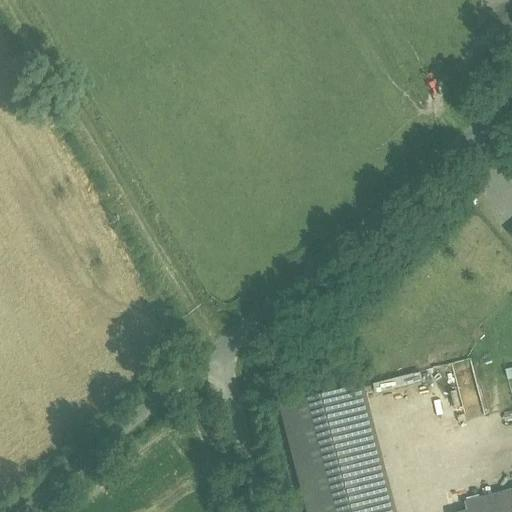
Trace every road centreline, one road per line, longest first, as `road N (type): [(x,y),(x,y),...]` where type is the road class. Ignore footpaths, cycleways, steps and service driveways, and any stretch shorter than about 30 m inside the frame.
road 1 (track): [(4,0),(218,353)]
road 2 (unclassified): [(218,353),(511,106)]
road 3 (unclassified): [(218,353),(28,511)]
road 4 (unclassified): [(259,511),(218,353)]
